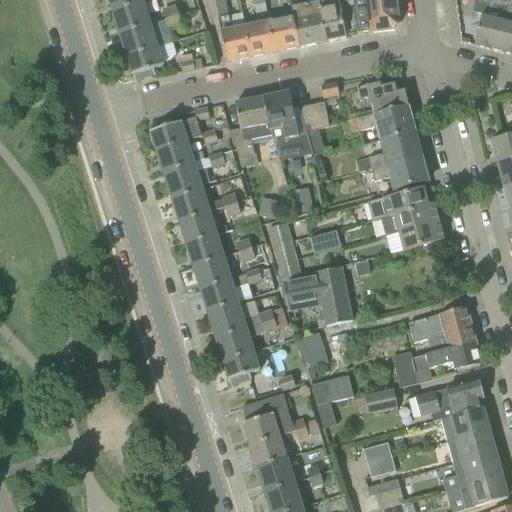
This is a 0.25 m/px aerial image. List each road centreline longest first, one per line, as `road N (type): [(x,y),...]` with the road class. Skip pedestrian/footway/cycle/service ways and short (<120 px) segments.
road 1 (unclassified): [(221,511),(94,112)]
road 2 (residential): [(94,112),(373,57),(431,57)]
road 3 (residential): [(511,370),(431,57)]
